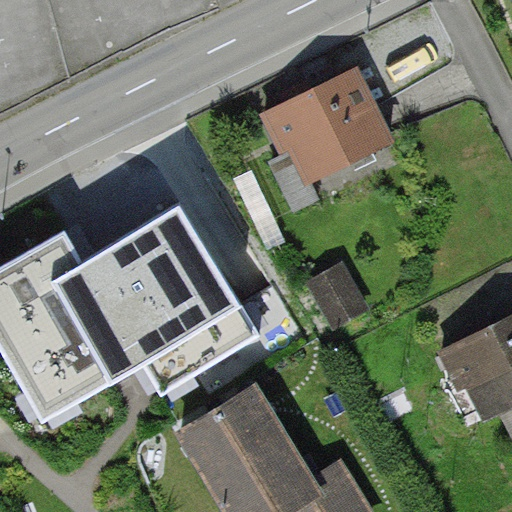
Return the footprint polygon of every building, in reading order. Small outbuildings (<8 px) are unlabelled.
[(511,0),(501,0),(511,22),(511,0)] [(349,74),(261,120),(299,194),(388,148),(377,127),(349,74)] [(260,333),(180,199),(85,256),(67,226),(0,265),(0,345),(43,418),(144,358),(164,391),(260,333)] [(511,318),(443,354),(461,387),(450,393),(469,430),(511,407),(511,318)] [(254,390),(183,433),(231,511),(295,511),(310,503),(316,511),(365,511),(338,467),(311,483),(254,390)] [(416,413),(404,391),(376,406),(388,428),(416,413)]
